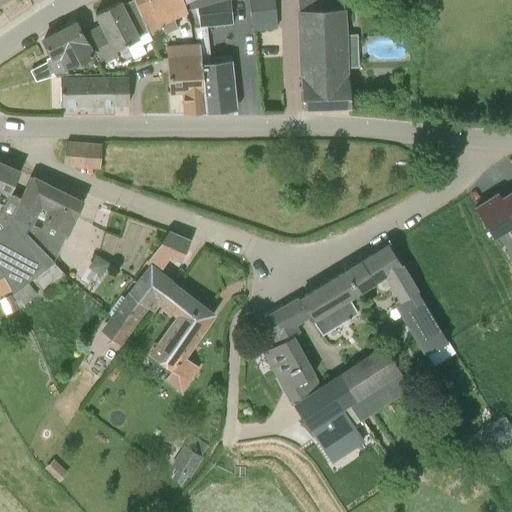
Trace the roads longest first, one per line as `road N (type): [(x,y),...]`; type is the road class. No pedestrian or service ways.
road 1 (tertiary): [(472,139),(340,126),(28,126)]
road 2 (unclassified): [(306,266),(53,170),(28,126)]
road 3 (unclassified): [(306,266),(451,182),(472,139)]
road 4 (unclassified): [(223,444),(237,323),(306,266)]
